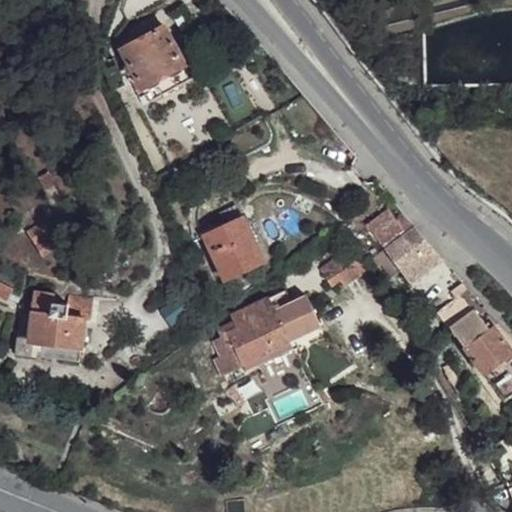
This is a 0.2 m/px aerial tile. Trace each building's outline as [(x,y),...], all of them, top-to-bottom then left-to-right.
[(163,26),(119,52),(141,90),(184,67),(163,26)] [(104,63),(103,67),(115,92),(127,85),(112,59),(104,63)] [(397,204),(368,227),(383,245),(411,221),(397,204)] [(242,217),(204,236),(223,277),(263,260),(242,217)] [(411,221),(383,245),(404,270),(433,247),(411,221)] [(43,223),(30,230),(38,243),(46,255),(59,248),(43,223)] [(355,247),(329,267),(340,283),(345,288),(369,269),(366,264),(355,247)] [(404,270),(402,271),(413,284),(443,258),(433,247),(404,270)] [(329,267),(320,273),(331,289),(340,283),(329,267)] [(0,281),(0,298),(9,303),(15,289),(0,281)] [(37,292),(29,337),(81,346),(85,317),(90,318),(93,296),(69,294),(68,302),(56,300),(56,293),(37,292)] [(460,293),(438,309),(451,327),(473,310),(460,293)] [(268,299),(230,316),(233,321),(217,329),(220,336),(212,339),(219,355),(213,358),(221,375),(242,365),(245,372),(293,349),(289,342),(320,327),(306,296),(274,311),(268,299)] [(451,327),(449,329),(464,348),(487,329),(473,310),(451,327)] [(362,325),(351,334),(364,353),(377,344),(362,325)] [(487,329),(464,348),(483,373),(511,351),(511,350),(493,326),(487,329)] [(18,336),(16,352),(78,363),(81,346),(29,337),(18,336)] [(493,463),(481,472),(495,490),(507,485),(498,471),(493,463)]
